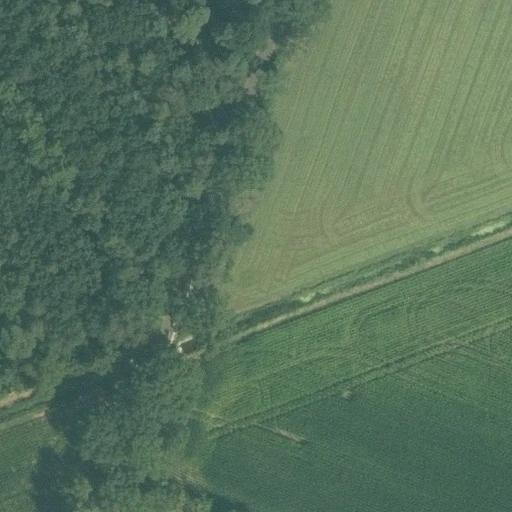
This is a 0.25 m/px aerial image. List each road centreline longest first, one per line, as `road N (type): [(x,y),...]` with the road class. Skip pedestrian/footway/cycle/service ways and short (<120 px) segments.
road 1 (unclassified): [(99,511),(279,0)]
road 2 (track): [(7,0),(187,258)]
road 3 (track): [(0,404),(157,342)]
